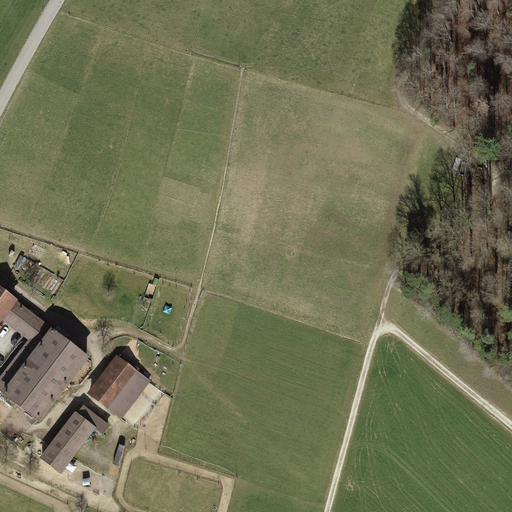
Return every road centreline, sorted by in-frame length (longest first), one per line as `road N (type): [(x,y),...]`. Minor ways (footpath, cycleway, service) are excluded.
road 1 (track): [(381,330),(401,266),(502,184),(488,164),(401,97),(447,0)]
road 2 (track): [(328,511),(381,330)]
road 3 (track): [(381,330),(399,332),(511,428)]
road 4 (tertiary): [(0,114),(61,0)]
